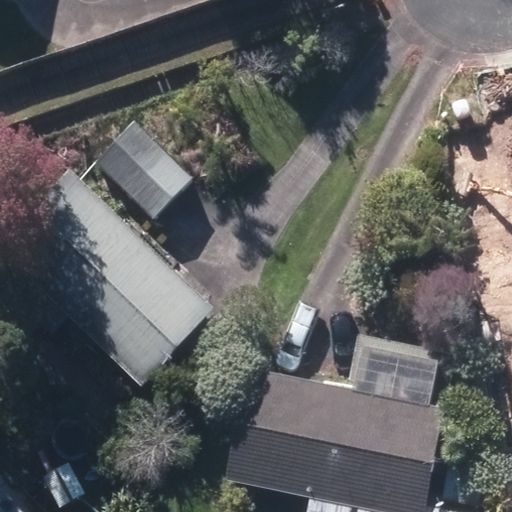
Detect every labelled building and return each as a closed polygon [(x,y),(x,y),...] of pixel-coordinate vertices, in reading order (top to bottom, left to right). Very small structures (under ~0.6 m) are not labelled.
[(96,170),(154,227),(194,185),(136,127),(96,170)] [(65,320),(143,394),(216,317),(72,180),(0,254),(0,258),(4,261),(0,265),(0,291),(49,337),(65,320)] [(511,269),(495,274),(511,340),(511,269)] [(310,511),(426,511),(459,364),(360,343),(349,397),(247,375),(224,484),(312,502),(310,511)] [(443,510),(459,511),(481,511),(488,472),(450,466),(443,510)]
